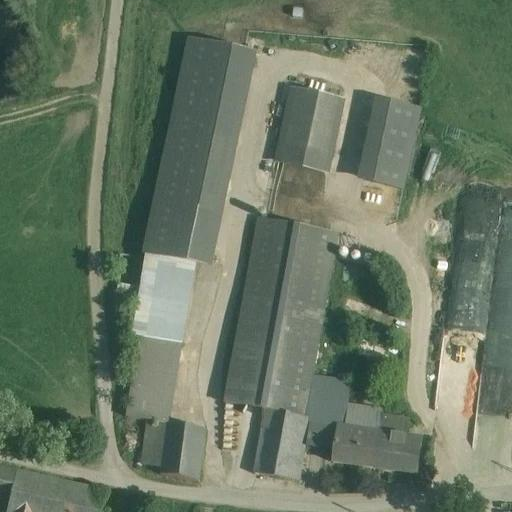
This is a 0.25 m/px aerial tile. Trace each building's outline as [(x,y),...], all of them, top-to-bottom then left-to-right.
[(245,55),(192,44),(158,203),(212,214),(245,55)] [(258,58),(245,55),(212,214),(225,216),(258,58)] [(343,103),(295,93),(283,147),(332,157),(343,103)] [(417,106),(374,97),(357,179),(401,189),(417,106)] [(332,157),(283,147),(279,164),(328,174),(332,157)] [(212,214),(158,203),(147,259),(148,259),(196,267),(213,271),(225,216),(212,214)] [(340,236),(259,221),(226,404),(267,411),(267,410),(307,418),(310,401),(314,378),(334,267),(340,236)] [(141,339),(183,345),(196,267),(148,259),(144,289),(142,300),(136,338),(141,339)] [(144,289),(119,284),(117,296),(142,300),(144,289)] [(183,345),(141,339),(128,418),(150,422),(170,425),(183,345)] [(343,404),(339,428),(347,430),(354,383),(314,378),(310,401),(317,402),(317,401),(343,404)] [(343,404),(317,401),(317,402),(310,401),(307,418),(308,418),(307,425),(339,430),(339,428),(343,404)] [(307,418),(267,410),(267,411),(255,474),(301,484),(307,448),(308,442),(304,441),(307,425),(308,418),(307,418)] [(386,417),(383,435),(410,438),(412,421),(386,417)] [(161,476),(200,482),(207,430),(170,425),(150,422),(143,465),(162,468),(161,476)] [(339,430),(307,425),(304,441),(308,442),(307,448),(336,452),(339,430)] [(347,430),(339,428),(339,430),(336,452),(335,464),(361,468),(362,464),(377,466),(376,470),(378,470),(383,435),(347,430)] [(410,438),(383,435),(378,470),(416,475),(418,475),(423,440),(410,438)] [(17,472),(0,468),(0,502),(10,505),(17,472)] [(101,511),(106,492),(17,472),(10,505),(8,511),(101,511)]
